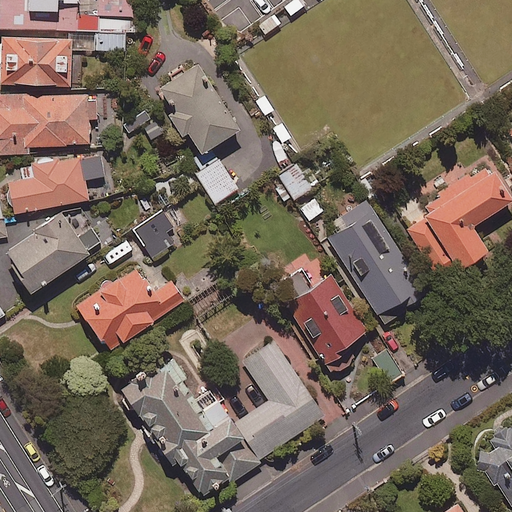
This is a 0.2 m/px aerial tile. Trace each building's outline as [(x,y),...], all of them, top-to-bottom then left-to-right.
[(0,0),(0,25),(132,30),(128,0),(0,0)] [(71,52),(71,37),(11,38),(11,44),(4,44),(4,56),(0,56),(0,87),(23,87),(23,89),(72,88),(71,52)] [(239,133),(196,67),(154,94),(178,130),(171,134),(216,204),(238,190),(212,150),(239,133)] [(42,93),(0,94),(0,155),(31,155),(31,149),(88,148),(87,122),(97,122),(96,100),(88,101),(88,96),(42,97),(42,93)] [(151,119),(145,111),(123,125),(128,134),(151,119)] [(157,120),(143,129),(151,142),(165,133),(157,120)] [(21,179),(8,181),(13,214),(88,203),(85,181),(104,179),(101,154),(19,166),(21,179)] [(318,184),(304,161),(280,176),(295,199),(318,184)] [(409,228),(442,273),(452,266),(459,275),(488,254),(472,232),(511,203),(483,165),(421,210),(425,216),(409,228)] [(429,298),(366,202),(339,220),(346,229),(330,239),(344,261),(342,263),(383,327),(429,298)] [(174,229),(163,213),(134,231),(152,260),(173,247),(165,235),(174,229)] [(88,258),(61,216),(2,255),(30,297),(88,258)] [(134,251),(127,241),(106,257),(113,267),(134,251)] [(184,302),(170,280),(155,290),(148,279),(143,282),(135,270),(76,307),(106,355),(152,326),(151,323),(184,302)] [(331,278),(315,289),(286,307),(324,365),(369,336),(331,278)] [(202,498),(227,481),(230,486),(262,465),(259,460),(323,417),(273,342),(243,362),(269,402),(233,426),(210,391),(193,402),(166,361),(118,393),(163,459),(172,453),(202,498)] [(403,376),(386,350),(373,358),(390,384),(403,376)] [(511,427),(511,426),(490,440),(495,448),(490,452),(479,451),(477,473),(483,474),(493,489),(497,486),(511,509),(511,427)] [(462,511),(457,503),(442,511),(462,511)]
